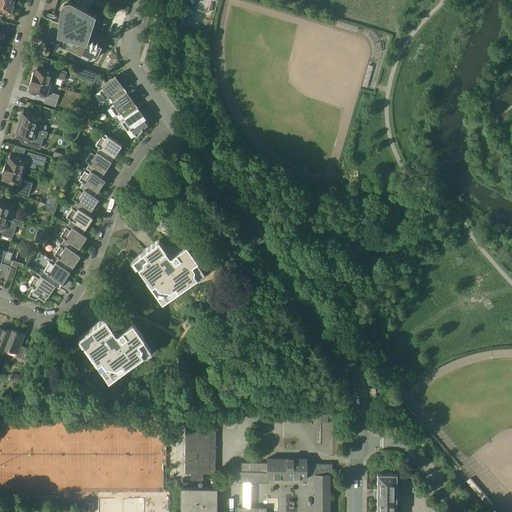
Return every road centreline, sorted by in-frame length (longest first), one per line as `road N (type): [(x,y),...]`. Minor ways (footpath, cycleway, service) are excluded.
road 1 (residential): [(0,301),(33,314),(67,306),(120,184),(170,119)]
road 2 (unclassified): [(305,307),(170,119)]
road 3 (residential): [(356,442),(353,379),(305,307)]
road 4 (unclassified): [(455,511),(402,444),(356,442)]
road 5 (unclassified): [(170,119),(132,52),(147,0)]
